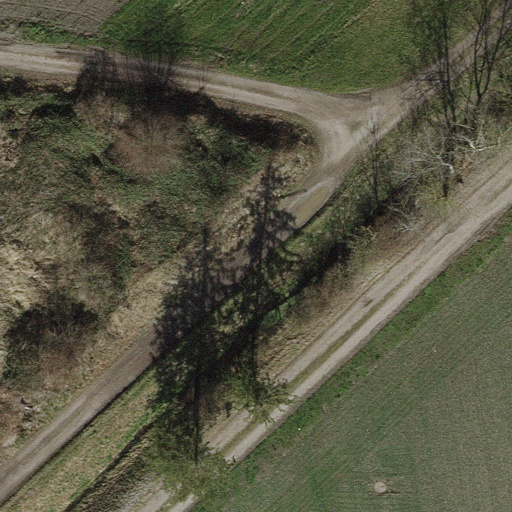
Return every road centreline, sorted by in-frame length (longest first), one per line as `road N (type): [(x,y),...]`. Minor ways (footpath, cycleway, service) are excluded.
road 1 (track): [(0,477),(511,2)]
road 2 (track): [(511,186),(167,511)]
road 3 (track): [(390,114),(0,59)]
